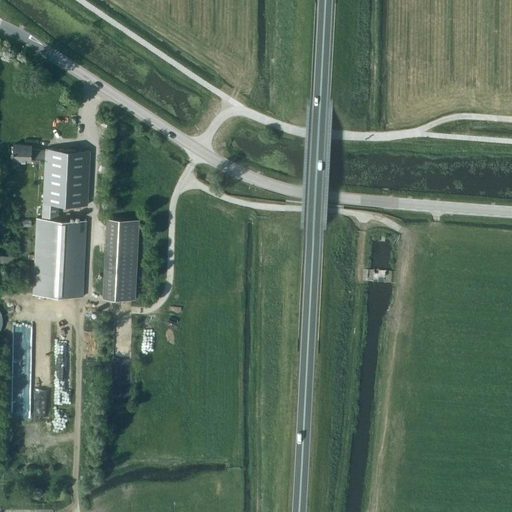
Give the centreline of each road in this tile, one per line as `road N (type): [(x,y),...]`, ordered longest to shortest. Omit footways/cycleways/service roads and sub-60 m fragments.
road 1 (trunk): [(325,0),(297,511)]
road 2 (secondary): [(511,211),(299,192),(199,149)]
road 3 (unclassified): [(199,149),(219,117),(242,111),(301,133),(411,133)]
road 4 (secondary): [(199,149),(11,29)]
